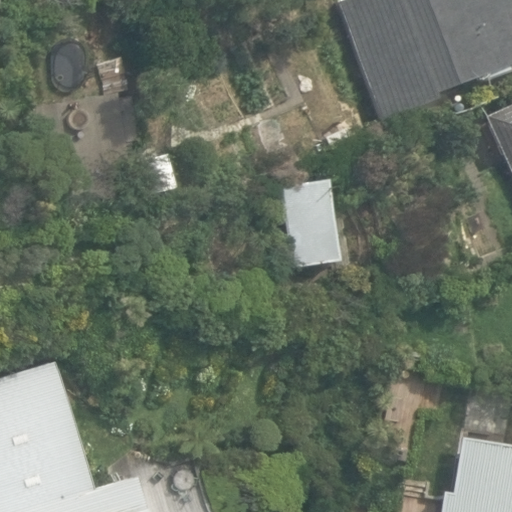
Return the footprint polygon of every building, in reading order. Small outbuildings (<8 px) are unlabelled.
[(511,0),(338,0),(329,3),(374,122),(501,69),(503,76),(511,72),(511,0)] [(511,96),(475,113),(511,192),(511,96)] [(277,195),(288,270),(328,264),(318,189),(277,195)] [(86,490),(47,363),(0,377),(0,511),(141,511),(130,477),(86,490)] [(511,511),(511,451),(454,441),(445,496),(437,495),(433,511),(511,511)]
